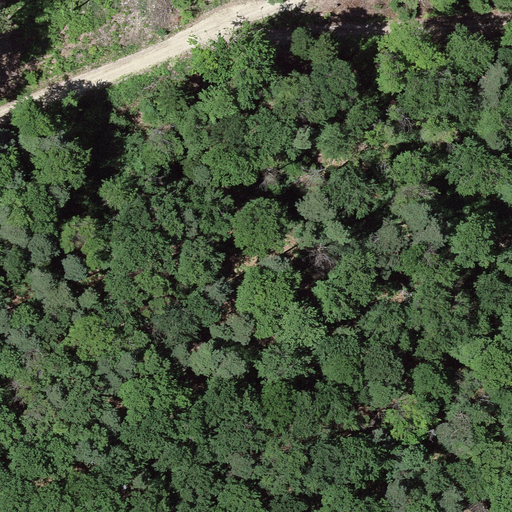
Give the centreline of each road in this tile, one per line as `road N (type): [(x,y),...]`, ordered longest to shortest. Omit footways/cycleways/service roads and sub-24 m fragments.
road 1 (track): [(0,121),(289,0)]
road 2 (track): [(511,15),(216,31)]
